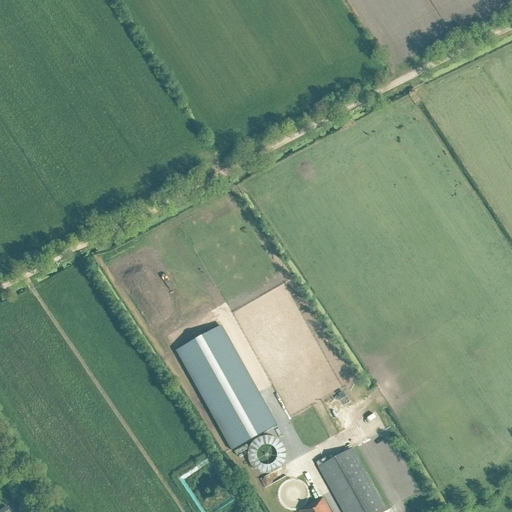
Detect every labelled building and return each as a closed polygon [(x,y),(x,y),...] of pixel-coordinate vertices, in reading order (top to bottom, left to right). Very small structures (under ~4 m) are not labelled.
[(222,326),(176,351),(232,451),(277,426),(222,326)] [(267,472),(273,471),(277,469),(280,466),(283,461),(284,457),(284,452),(282,447),(279,444),(276,441),(271,439),(266,438),(262,439),(257,442),(254,445),(252,450),(251,455),(252,460),(254,465),(258,468),(262,471),(267,472)] [(343,511),(384,511),(387,511),(353,448),(318,468),(343,511)] [(282,480),(271,485),(259,492),(270,511),(291,511),(283,497),(289,494),(282,480)] [(330,511),(323,498),(300,511),(330,511)]
